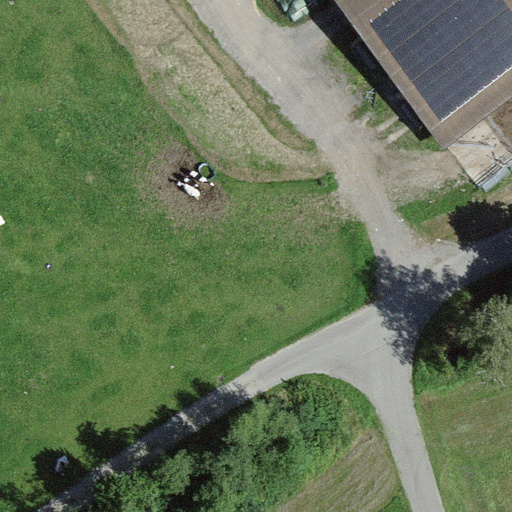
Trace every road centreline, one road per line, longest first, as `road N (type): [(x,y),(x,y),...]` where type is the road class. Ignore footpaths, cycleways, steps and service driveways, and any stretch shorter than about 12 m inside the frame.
road 1 (unclassified): [(371,336),(289,364),(217,405),(62,511)]
road 2 (unclassified): [(423,511),(371,336)]
road 3 (unclassified): [(511,249),(371,336)]
